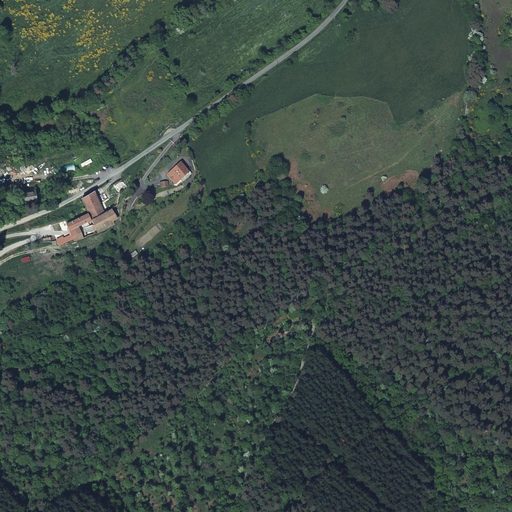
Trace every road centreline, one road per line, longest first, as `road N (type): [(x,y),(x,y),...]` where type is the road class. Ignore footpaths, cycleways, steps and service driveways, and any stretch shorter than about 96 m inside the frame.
road 1 (track): [(466,0),(469,94),(455,147),(425,196),(345,263),(298,377),(226,511)]
road 2 (residential): [(0,229),(60,205),(140,156),(314,33),(345,0)]
